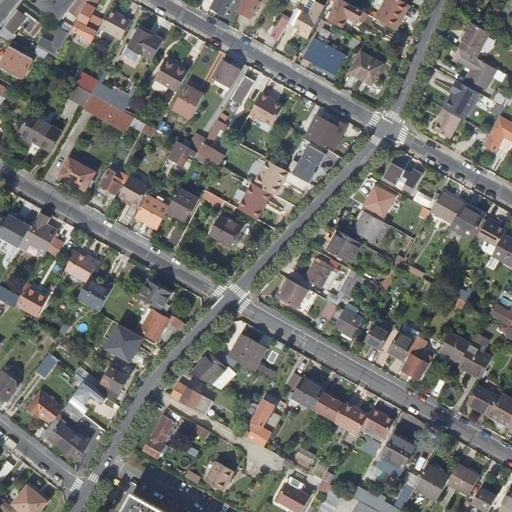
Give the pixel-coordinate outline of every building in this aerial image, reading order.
[(42,0),(38,6),(61,25),(80,0),(42,0)] [(89,19),(99,0),(88,0),(74,29),(86,35),(84,39),(94,44),(100,33),(98,32),(101,25),(89,19)] [(234,0),(216,0),(212,8),(226,16),(234,0)] [(261,2),(257,0),(244,0),(238,11),(252,18),(261,2)] [(320,17),(329,0),(317,0),(313,8),(317,11),(316,13),(307,8),(298,23),(312,31),(319,20),(320,17)] [(403,12),(408,3),(407,2),(403,0),(384,0),(375,17),(393,27),(401,12),(403,12)] [(511,0),(509,0),(504,9),(500,16),(510,21),(511,16),(511,0)] [(363,21),(368,13),(353,5),(353,7),(345,3),(342,8),(336,4),(331,13),(338,17),(335,22),(342,26),(347,18),(356,22),(358,19),(363,21)] [(29,16),(20,10),(0,34),(18,44),(22,39),(16,33),(23,24),(29,29),(37,18),(32,13),(29,16)] [(127,18),(112,10),(100,33),(121,45),(132,25),(125,22),(127,18)] [(272,35),(280,40),(287,26),(279,22),(272,35)] [(491,32),(473,22),(463,40),(464,41),(460,48),(461,48),(478,57),(492,33),(491,32)] [(44,38),(36,54),(55,65),(73,30),(66,27),(55,44),(44,38)] [(142,54),(154,61),(165,41),(156,36),(155,37),(140,30),(131,48),(126,56),(137,62),(142,54)] [(306,57),(337,74),(347,56),(328,46),(331,41),(320,36),(318,40),(316,39),(306,57)] [(15,47),(5,67),(25,78),(36,59),(15,47)] [(487,89),(498,69),(478,57),(461,48),(455,59),(473,69),(467,78),(487,89)] [(363,50),(352,71),(372,82),(384,61),(363,50)] [(157,79),(179,92),(190,73),(168,60),(157,79)] [(242,71),(225,61),(215,78),(233,88),(242,71)] [(61,70),(59,74),(68,79),(70,75),(61,70)] [(83,73),(77,84),(94,94),(99,86),(101,82),(83,73)] [(256,80),(246,74),(238,89),(248,94),(256,80)] [(480,92),(458,80),(452,89),(457,93),(454,98),(452,97),(447,106),(467,117),(480,92)] [(67,96),(87,107),(94,94),(77,84),(74,83),(67,96)] [(99,86),(94,94),(109,102),(114,94),(99,86)] [(177,110),(192,119),(205,96),(189,87),(177,110)] [(497,91),(493,99),(506,107),(511,98),(510,97),(511,93),(505,90),(503,94),(497,91)] [(272,97),(264,93),(252,114),(273,126),(285,108),(271,99),(272,97)] [(86,109),(128,133),(133,125),(137,118),(126,112),(112,104),(109,102),(94,94),(87,107),(86,109)] [(116,97),(112,104),(126,112),(130,105),(116,97)] [(39,104),(34,113),(51,123),(57,114),(39,104)] [(453,138),(464,118),(446,108),(442,115),(445,118),(442,124),(438,130),(453,138)] [(497,152),(501,144),(511,149),(511,111),(505,108),(501,116),(501,117),(498,121),(500,123),(487,146),(497,152)] [(34,113),(23,132),(53,150),(64,131),(51,123),(34,113)] [(327,144),(336,125),(319,116),(312,129),(310,128),(306,136),(325,147),(327,144)] [(133,125),(143,131),(148,124),(137,118),(133,125)] [(229,124),(220,119),(201,153),(209,158),(222,165),(227,155),(212,146),(223,127),(226,129),(229,124)] [(348,126),(339,121),(336,125),(327,144),(336,148),(348,126)] [(143,131),(154,137),(158,129),(148,124),(143,131)] [(192,154),(199,157),(201,153),(185,144),(176,160),(185,166),(192,154)] [(301,169),(298,175),(311,182),(326,155),(307,144),(305,148),(310,151),(307,157),(305,156),(299,167),(301,169)] [(207,162),(209,158),(201,153),(199,157),(207,162)] [(72,158),(62,176),(87,190),(97,172),(72,158)] [(273,192),(277,195),(282,185),(281,184),(284,180),(285,180),(290,171),(268,159),(255,183),(273,192)] [(394,162),(386,177),(413,192),(423,173),(413,168),(412,171),(394,162)] [(116,199),(124,185),(121,183),(122,182),(125,183),(129,175),(113,167),(112,169),(111,168),(99,190),(116,199)] [(132,175),(122,195),(129,199),(135,202),(142,206),(152,186),(132,175)] [(240,208),(259,218),(273,192),(255,183),(246,178),(236,197),(244,201),(240,208)] [(142,206),(144,207),(150,195),(154,187),(152,186),(142,206)] [(377,186),(366,205),(385,214),(395,196),(377,186)] [(199,197),(182,188),(171,207),(170,210),(187,219),(199,197)] [(431,211),(454,223),(465,203),(443,190),(432,210),(431,211)] [(235,211),(238,207),(208,191),(205,196),(221,205),(223,205),(235,211)] [(415,200),(430,206),(434,197),(419,191),(415,200)] [(139,216),(160,227),(170,210),(171,207),(150,195),(144,207),(139,216)] [(451,227),(473,239),(476,235),(485,218),(487,215),(465,203),(454,223),(451,227)] [(422,216),(427,219),(431,211),(432,210),(427,207),(422,216)] [(382,239),(390,224),(365,211),(354,232),(374,243),(378,236),(382,239)] [(0,234),(9,218),(0,213),(0,234)] [(51,218),(41,213),(33,226),(25,242),(47,254),(48,251),(56,238),(59,232),(47,225),(51,218)] [(33,226),(12,214),(9,218),(0,234),(0,235),(22,248),(25,242),(33,226)] [(225,216),(215,235),(231,244),(233,241),(236,240),(241,231),(240,228),(242,225),(225,216)] [(491,217),(489,220),(501,227),(503,224),(491,217)] [(476,235),(480,237),(489,220),(485,218),(476,235)] [(493,256),(493,254),(505,234),(507,230),(501,227),(489,220),(480,237),(487,241),(483,248),(483,250),(493,256)] [(172,241),(180,245),(187,231),(179,226),(172,241)] [(351,262),(363,243),(339,230),(329,249),(351,262)] [(511,237),(505,234),(493,254),(511,264),(511,237)] [(65,243),(56,238),(48,251),(58,256),(65,243)] [(417,242),(413,248),(419,251),(421,249),(423,245),(417,242)] [(430,254),(421,249),(419,251),(413,248),(410,254),(425,263),(430,254)] [(70,273),(81,253),(77,251),(66,271),(70,273)] [(70,273),(88,283),(91,278),(100,261),(92,256),(90,259),(87,257),(81,253),(70,273)] [(376,267),(394,278),(401,264),(392,259),(389,264),(380,260),(376,267)] [(321,287),(333,267),(320,260),(318,263),(315,261),(306,279),(321,287)] [(342,289),(347,291),(352,282),(357,272),(353,269),(342,289)] [(376,276),(373,281),(387,289),(390,284),(376,276)] [(309,289),(288,277),(283,287),(285,288),(283,292),(280,297),(298,308),(309,289)] [(458,277),(453,287),(459,290),(462,286),(468,288),(471,283),(458,277)] [(105,286),(91,278),(88,283),(80,297),(102,310),(116,286),(116,285),(109,280),(105,286)] [(149,282),(140,299),(162,312),(171,295),(149,282)] [(359,286),(352,282),(347,291),(344,295),(351,299),(359,286)] [(486,290),(492,294),(496,287),(490,284),(486,290)] [(21,300),(0,288),(0,300),(1,301),(8,305),(16,309),(21,300)] [(50,300),(31,289),(22,306),(40,316),(50,300)] [(302,305),(306,308),(311,301),(313,302),(318,294),(312,290),(302,305)] [(330,292),(326,299),(338,306),(342,299),(330,292)] [(463,309),(467,301),(460,297),(455,304),(463,309)] [(0,315),(2,316),(8,305),(1,301),(0,303),(0,315)] [(511,312),(497,304),(491,314),(511,325),(511,312)] [(363,318),(345,308),(335,326),(342,330),(339,334),(350,339),(357,327),(360,329),(363,324),(360,322),(363,318)] [(167,324),(180,332),(187,325),(172,317),(170,320),(154,310),(142,331),(158,340),(167,324)] [(366,339),(383,348),(396,325),(386,319),(381,327),(375,323),(366,339)] [(132,363),(145,340),(120,326),(107,349),(132,363)] [(442,346),(463,358),(473,342),(474,339),(452,327),(442,346)] [(495,354),(481,347),(487,336),(479,331),(474,339),(473,342),(463,358),(460,363),(482,376),(495,354)] [(390,351),(405,360),(416,341),(400,332),(390,351)] [(235,348),(230,356),(239,361),(254,370),(257,365),(267,348),(245,335),(238,349),(235,348)] [(411,350),(413,351),(404,368),(420,377),(432,356),(422,349),(426,341),(419,336),(416,341),(411,350)] [(224,353),(216,348),(203,361),(204,363),(194,374),(211,383),(227,367),(218,359),(224,353)] [(51,354),(36,374),(44,380),(59,360),(51,354)] [(239,361),(230,356),(226,354),(223,358),(236,366),(239,361)] [(119,370),(120,368),(112,363),(98,390),(108,398),(115,403),(130,376),(119,370)] [(257,365),(254,370),(263,375),(266,370),(257,365)] [(236,373),(228,366),(227,367),(211,383),(221,389),(236,373)] [(17,382),(5,373),(0,378),(0,394),(9,401),(18,390),(17,382)] [(287,389),(294,393),(303,377),(296,373),(287,389)] [(194,378),(190,383),(194,386),(193,389),(201,394),(206,385),(194,378)] [(103,405),(108,398),(98,390),(87,382),(76,396),(88,406),(94,398),(103,405)] [(213,401),(201,394),(193,389),(194,386),(190,383),(188,387),(179,382),(171,396),(205,415),(213,401)] [(468,401),(491,414),(501,394),(479,382),(468,401)] [(346,404),(331,396),(332,393),(325,389),(314,409),(336,421),(346,404)] [(42,416),(53,425),(59,418),(63,413),(65,409),(44,392),(30,410),(40,418),(42,416)] [(511,397),(503,392),(501,394),(491,414),(511,425),(511,397)] [(273,405),(263,399),(249,425),(259,431),(273,405)] [(254,399),(250,405),(256,408),(260,403),(254,399)] [(355,407),(347,402),(335,423),(357,436),(363,425),(368,418),(354,410),(355,407)] [(78,424),(84,415),(70,404),(65,409),(63,413),(78,424)] [(241,418),(248,422),(256,408),(250,405),(249,404),(241,418)] [(369,415),(355,407),(354,410),(368,418),(369,415)] [(395,421),(373,408),(372,410),(369,415),(368,418),(363,425),(385,438),(395,421)] [(157,459),(164,447),(160,445),(168,432),(173,422),(163,415),(143,451),(157,459)] [(68,424),(59,418),(53,425),(46,435),(80,462),(89,444),(88,443),(90,441),(84,437),(82,439),(66,427),(68,424)] [(210,433),(197,426),(193,433),(206,440),(210,433)] [(171,434),(168,432),(160,445),(164,447),(171,434)] [(395,434),(393,436),(382,456),(403,469),(415,449),(402,442),(403,439),(395,434)] [(300,449),(294,460),(308,467),(313,456),(300,449)] [(234,472),(217,461),(206,481),(223,491),(234,472)] [(0,475),(0,483),(0,484),(15,467),(11,463),(0,475)] [(479,477),(458,464),(449,479),(448,482),(470,494),(479,477)] [(415,489),(437,501),(448,482),(449,479),(441,475),(442,473),(428,465),(415,489)] [(327,470),(325,475),(332,479),(335,474),(327,470)] [(200,478),(188,471),(185,477),(197,484),(200,478)] [(325,475),(322,480),(329,484),(332,479),(325,475)] [(291,477),(287,483),(277,501),(298,511),(302,511),(311,496),(299,490),(302,483),(291,477)] [(324,493),(329,484),(322,480),(316,489),(324,493)] [(502,502),(511,508),(511,485),(502,502)] [(41,510),(49,501),(40,495),(40,496),(37,493),(37,492),(29,486),(22,494),(21,493),(14,503),(24,511),(36,511),(39,509),(41,510)] [(332,511),(344,492),(333,486),(318,511),(332,511)] [(397,511),(399,509),(358,486),(353,495),(383,511),(397,511)] [(472,503),(487,511),(488,511),(497,497),(481,488),(472,503)] [(149,503),(134,494),(124,511),(166,511),(155,506),(156,503),(150,500),(149,503)] [(379,511),(359,500),(352,511),(379,511)] [(24,511),(14,503),(11,506),(17,511),(18,511),(24,511)]
